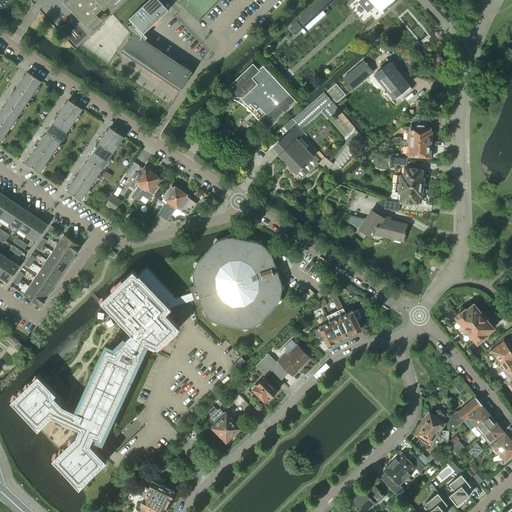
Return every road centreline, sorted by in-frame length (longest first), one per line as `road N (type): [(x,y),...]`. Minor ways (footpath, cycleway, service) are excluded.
road 1 (residential): [(238,201),(0,38)]
road 2 (residential): [(449,273),(462,239),(464,75),(494,0)]
road 3 (residential): [(393,345),(360,344),(334,358),(211,476)]
road 4 (residential): [(419,315),(238,201)]
road 5 (residential): [(321,511),(413,414),(393,345)]
road 6 (unclassified): [(98,234),(119,247),(226,217),(238,201)]
road 7 (residential): [(98,234),(37,319),(0,292)]
road 8 (residential): [(511,422),(419,315)]
